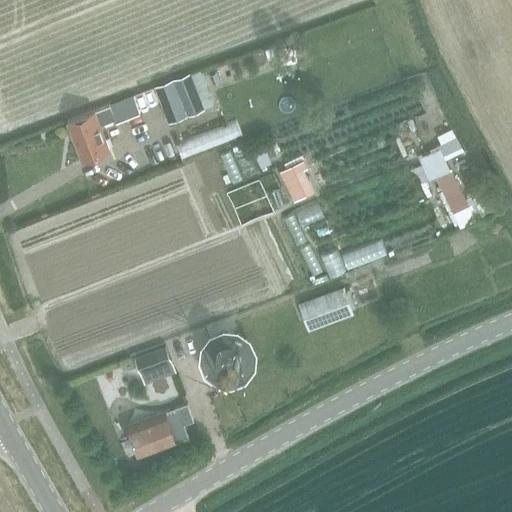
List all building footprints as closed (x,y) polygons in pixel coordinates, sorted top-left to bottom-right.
[(201,69),(190,73),(155,87),(169,121),(214,103),(201,69)] [(109,148),(100,124),(115,119),(116,121),(140,112),(133,95),(67,120),(82,159),(109,148)] [(261,131),(257,113),(226,120),(224,109),(194,116),(201,145),(261,131)] [(463,133),(443,140),(473,217),(494,209),(471,148),(483,143),(473,117),(459,123),(463,133)] [(241,143),(257,176),(274,167),(259,135),(241,143)] [(432,149),(441,171),(448,168),(440,146),(432,149)] [(310,187),(335,180),(325,149),(301,157),(310,187)] [(317,199),(322,211),(344,202),(339,190),(317,199)] [(359,244),(334,244),(334,263),(359,263),(359,244)] [(298,303),(308,329),(353,312),(344,286),(298,303)] [(208,354),(210,362),(215,368),(222,372),(230,372),(237,369),(243,363),(246,356),(245,348),(242,341),(235,336),(228,334),(220,336),(213,340),(209,347),(208,354)] [(171,360),(165,344),(135,356),(141,371),(171,360)] [(187,402),(177,406),(128,425),(139,455),(176,441),(172,430),(185,425),(183,421),(193,417),(187,402)]
